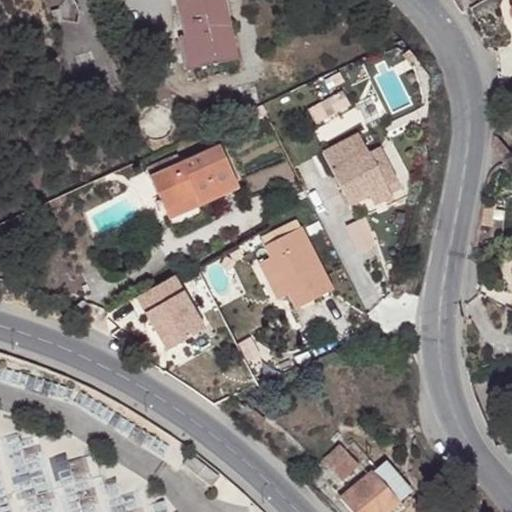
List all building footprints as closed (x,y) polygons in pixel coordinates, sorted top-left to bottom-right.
[(218,1),(223,0),(175,0),(183,39),(179,40),(186,73),(240,62),(232,28),(224,30),(218,1)] [(232,28),(225,0),(223,0),(218,1),(224,30),(232,28)] [(93,73),(89,56),(78,58),(81,75),(93,73)] [(370,152),(362,132),(337,143),(346,163),(333,168),(348,203),(368,194),(372,204),(390,196),(386,186),(396,181),(381,147),(370,152)] [(191,200),(196,209),(237,190),(218,149),(150,181),(163,212),(191,200)] [(168,222),(196,209),(191,200),(163,212),(168,222)] [(260,263),(270,284),(281,278),(295,309),(332,291),(301,228),(265,246),(271,257),(260,263)] [(281,278),(270,284),(285,314),(295,309),(281,278)] [(508,414),(511,412),(511,385),(499,390),(508,414)] [(262,420),(242,401),(239,404),(236,400),(231,405),(254,427),(262,420)] [(358,465),(340,445),(322,459),(341,481),(358,465)] [(408,491),(382,462),(372,471),(398,500),(408,491)] [(384,511),(398,500),(372,471),(341,498),(352,511),(384,511)]
